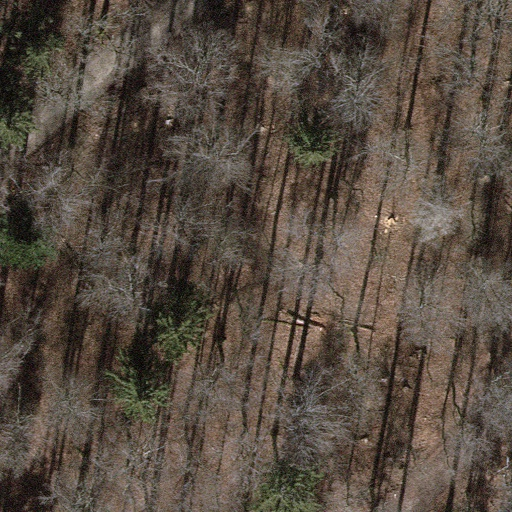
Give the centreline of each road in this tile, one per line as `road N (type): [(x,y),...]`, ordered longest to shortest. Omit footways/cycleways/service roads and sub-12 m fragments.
road 1 (track): [(245,0),(0,178)]
road 2 (track): [(511,396),(389,511)]
